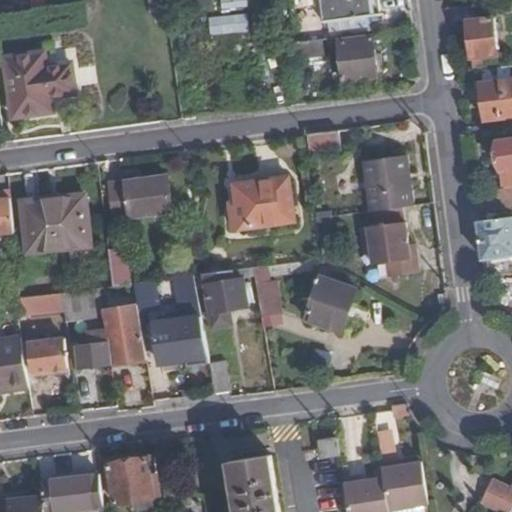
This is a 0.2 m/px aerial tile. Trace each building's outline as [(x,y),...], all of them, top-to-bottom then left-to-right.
[(153,0),(156,13),(172,11),(170,0),(153,0)] [(213,16),(213,34),(252,32),(250,0),(225,0),(226,15),(213,16)] [(325,0),(328,20),(378,15),(376,0),(325,0)] [(470,19),(476,65),(502,61),(495,1),(453,5),(455,22),(470,19)] [(343,39),(342,35),(296,41),(299,59),(306,59),(306,53),(344,49),(347,80),(381,75),(376,35),(343,39)] [(81,94),(75,49),(9,58),(17,118),(58,112),(57,96),(81,94)] [(511,114),(511,78),(483,82),(488,118),(511,114)] [(341,149),(339,130),(308,134),(311,153),(341,149)] [(511,185),(511,138),(500,140),(506,185),(511,185)] [(412,192),(407,142),(364,147),(370,198),(412,192)] [(178,214),(174,177),(117,184),(122,221),(178,214)] [(298,220),(293,178),(239,184),(242,209),(235,210),(237,227),(298,220)] [(476,190),(478,205),(511,200),(511,185),(506,185),(476,190)] [(0,232),(17,231),(12,191),(0,191),(0,232)] [(95,256),(89,195),(25,201),(30,250),(71,247),(72,259),(95,256)] [(368,211),(370,226),(408,221),(406,207),(368,211)] [(511,216),(480,219),(485,259),(511,256),(511,216)] [(421,273),(419,256),(413,257),(410,243),(408,221),(370,226),(374,262),(390,260),(392,275),(421,273)] [(413,257),(419,256),(417,243),(410,243),(413,257)] [(129,254),(110,255),(114,286),(133,283),(129,254)] [(272,265),(256,267),(258,279),(265,319),(281,317),(272,265)] [(256,267),(209,273),(215,311),(216,311),(232,309),(251,306),(247,281),(258,279),(256,267)] [(197,300),(195,275),(179,276),(180,301),(197,300)] [(345,331),(361,290),(324,277),(310,318),(345,331)] [(139,283),(141,300),(159,297),(157,280),(139,283)] [(133,283),(114,286),(109,286),(111,298),(138,294),(137,282),(133,283)] [(25,297),(23,284),(0,286),(0,300),(16,298),(25,297)] [(104,305),(102,287),(68,291),(69,308),(69,310),(104,305)] [(68,291),(25,297),(16,298),(19,318),(30,317),(31,313),(69,308),(68,291)] [(113,364),(149,360),(141,306),(105,309),(108,330),(113,364)] [(232,309),(216,311),(217,322),(233,320),(232,309)] [(210,359),(204,320),(187,323),(186,320),(157,324),(163,368),(191,364),(194,361),(210,359)] [(83,368),(113,364),(108,330),(88,332),(89,345),(79,346),(83,368)] [(73,370),(68,342),(33,346),(36,374),(73,370)] [(0,385),(1,395),(32,391),(24,346),(0,349),(0,385)] [(212,364),(216,392),(234,390),(229,361),(212,364)] [(393,409),(381,411),(387,446),(399,444),(393,409)] [(343,459),(340,439),(318,441),(321,461),(343,459)] [(154,498),(148,458),(110,464),(115,504),(154,498)] [(399,460),(383,463),(385,476),(390,506),(430,501),(424,462),(400,465),(399,460)] [(280,511),(273,465),(233,470),(239,511),(280,511)] [(43,478),(45,495),(47,511),(71,511),(106,508),(102,475),(92,475),(92,472),(43,478)] [(346,478),(351,511),(390,511),(390,506),(385,476),(362,479),(361,475),(346,478)] [(509,511),(511,511),(511,482),(496,476),(485,501),(509,511)] [(0,501),(0,511),(47,511),(45,495),(0,501)]
